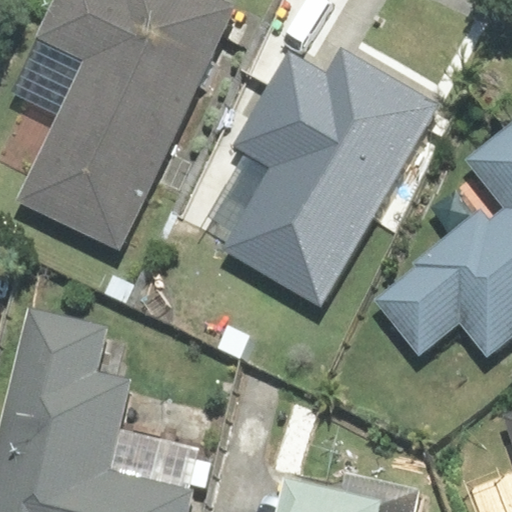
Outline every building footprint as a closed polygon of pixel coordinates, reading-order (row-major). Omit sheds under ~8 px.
[(100,66),(33,206),(141,257),(258,14),(228,0),(72,0),(52,43),(100,66)] [(289,172),(240,258),(342,315),(459,111),(357,54),(343,78),(306,57),(252,151),(289,172)] [(433,272),(391,304),(435,361),(478,327),(506,362),(511,357),(511,140),(481,165),(511,204),(511,219),(506,223),(498,213),(429,267),(433,272)] [(128,332),(46,313),(0,505),(0,511),(210,511),(214,495),(130,475),(152,385),(117,377),(128,332)] [(457,456),(390,430),(375,470),(442,496),(457,456)] [(401,511),(403,506),(300,483),(293,511),(401,511)]
